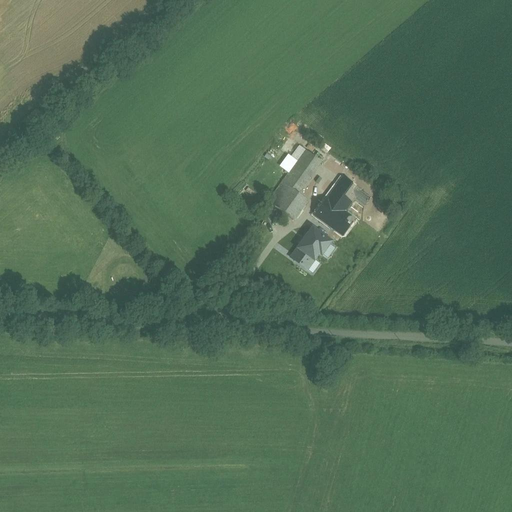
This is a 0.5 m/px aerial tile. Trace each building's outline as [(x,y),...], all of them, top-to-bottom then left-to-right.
[(37,110),(17,127),(27,138),(46,121),(37,110)] [(297,162),(267,202),(294,221),(308,202),(291,190),(315,157),(299,146),(291,158),(297,162)] [(342,177),(314,216),(341,236),(354,219),(345,213),(354,200),(364,207),(370,198),(361,191),(342,177)] [(392,212),(399,202),(393,198),(387,209),(392,212)] [(265,218),(261,215),(254,224),(259,227),(265,218)] [(376,236),(354,219),(341,236),(364,253),(376,236)] [(329,257),(339,241),(319,228),(316,228),(312,233),(312,232),(296,256),(295,238),(292,236),(288,236),(288,243),(285,248),(290,252),(294,252),(294,260),(303,266),(304,266),(313,272),(322,257),(329,257)]
